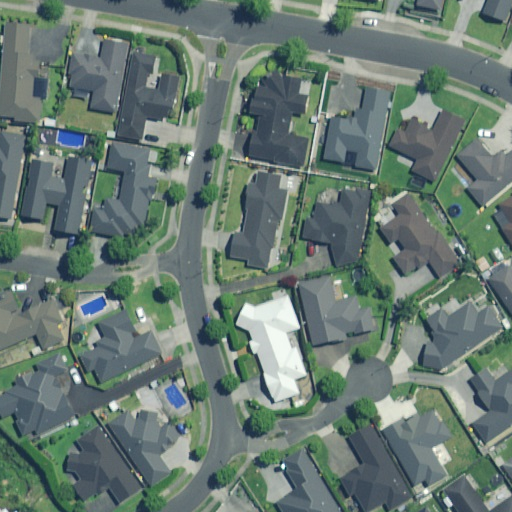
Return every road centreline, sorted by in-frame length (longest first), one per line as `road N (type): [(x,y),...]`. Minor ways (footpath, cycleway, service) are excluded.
road 1 (tertiary): [(225,18),(431,57),(511,88)]
road 2 (residential): [(189,259),(225,18)]
road 3 (residential): [(0,257),(72,272),(189,259)]
road 4 (residential): [(224,436),(189,259)]
road 5 (residential): [(374,381),(296,429),(254,440),(224,436)]
